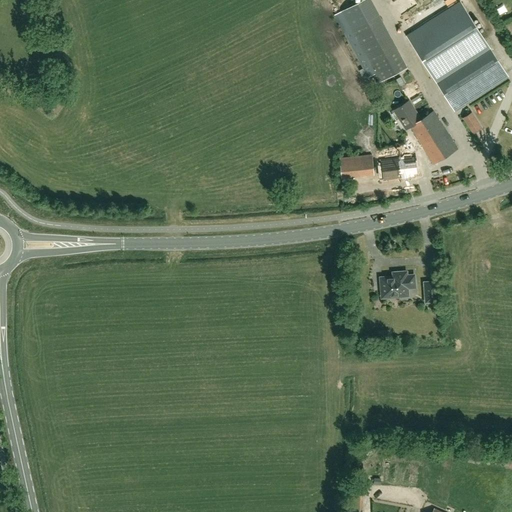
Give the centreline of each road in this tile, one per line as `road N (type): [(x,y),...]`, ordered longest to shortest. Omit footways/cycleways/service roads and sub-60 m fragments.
road 1 (tertiary): [(511,184),(313,234),(122,244)]
road 2 (secondary): [(32,511),(0,353)]
